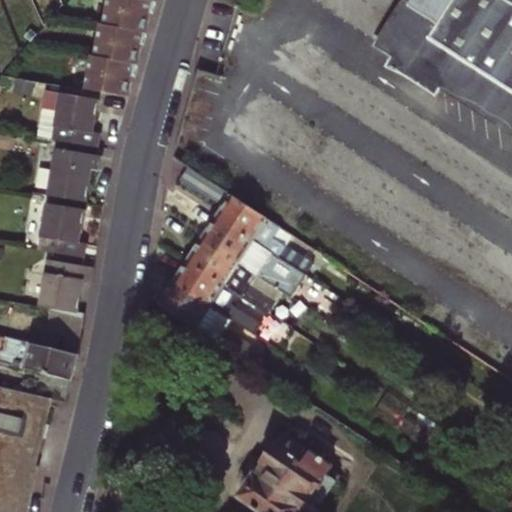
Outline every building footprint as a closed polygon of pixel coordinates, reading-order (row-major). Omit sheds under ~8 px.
[(99,26),(93,60),(88,59),(84,91),(96,93),(128,98),(128,96),(130,80),(133,81),(137,63),(139,45),(142,46),(147,31),(146,30),(147,18),(150,19),(155,0),(106,0),(103,27),(99,26)] [(380,44),(406,3),(401,0),(373,45),(392,57),(387,64),(435,95),(440,88),(511,135),(511,130),(434,80),(430,86),(403,68),(408,62),(380,44)] [(511,0),(450,0),(436,22),(408,4),(406,3),(380,44),(408,62),(403,68),(430,86),(434,80),(511,130),(511,0)] [(410,0),(408,4),(436,22),(450,0),(410,0)] [(173,157),(188,167),(226,192),(232,196),(252,209),(264,193),(255,187),(259,180),(250,173),(252,171),(201,134),(207,111),(213,113),(225,77),(230,79),(232,71),(215,65),(213,73),(201,70),(201,71),(198,70),(185,112),(173,157)] [(90,133),(96,93),(84,91),(57,87),(53,114),(37,112),(33,139),(96,149),(98,134),(90,133)] [(53,149),(45,199),(84,204),(90,171),(97,172),(99,157),(53,149)] [(221,200),(226,192),(188,167),(179,181),(204,199),(221,200)] [(252,209),(232,196),(217,219),(306,277),(320,255),(252,209)] [(44,205),(37,252),(83,259),(86,243),(79,242),(84,211),(44,205)] [(291,299),(306,277),(217,219),(202,241),(251,273),(291,299)] [(189,262),(240,295),(247,300),(257,306),(264,311),(272,299),(251,286),(250,288),(244,285),(251,273),(202,241),(188,261),(189,262)] [(90,283),(92,268),(45,261),(37,307),(60,311),(77,314),(82,281),(90,283)] [(232,307),(240,295),(189,262),(188,261),(173,284),(223,316),(228,320),(254,336),(261,326),(239,311),(232,307)] [(223,316),(173,284),(160,305),(248,363),(257,350),(223,328),(217,324),(223,316)] [(243,306),(247,300),(240,295),(232,307),(239,311),(243,306)] [(279,303),(272,299),(264,311),(271,315),(279,303)] [(247,300),(243,306),(253,313),(257,306),(247,300)] [(77,355),(84,315),(77,314),(60,311),(53,349),(77,355)] [(223,328),(228,320),(223,316),(217,324),(223,328)] [(53,349),(0,336),(0,361),(44,373),(39,395),(51,398),(66,402),(77,355),(53,349)] [(22,511),(51,398),(39,395),(0,384),(0,511),(22,511)] [(322,502),(333,486),(323,480),(331,469),(331,468),(329,459),(320,452),(313,454),(286,435),(280,443),(277,441),(273,446),(269,446),(264,455),(266,462),(264,464),(266,466),(258,477),(256,475),(253,480),(247,479),(242,486),(244,489),(240,495),(264,511),(299,511),(301,510),(304,511),(308,511),(318,499),(322,502)] [(323,480),(333,486),(340,476),(331,469),(323,480)] [(126,511),(168,511),(176,502),(146,480),(124,510),(126,511)]
